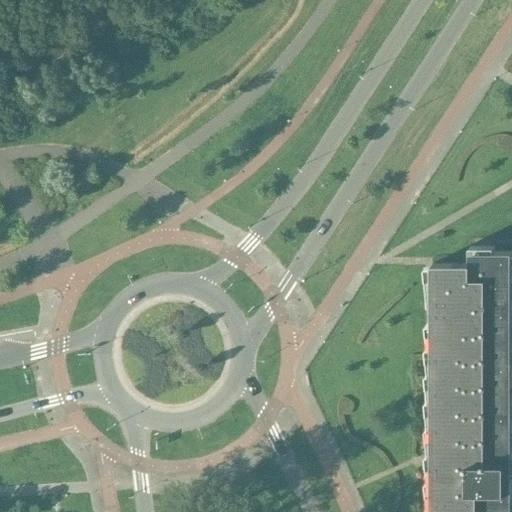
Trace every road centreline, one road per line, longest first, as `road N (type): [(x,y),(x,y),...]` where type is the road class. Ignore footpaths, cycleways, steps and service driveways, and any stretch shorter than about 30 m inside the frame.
road 1 (secondary): [(242,350),(471,0)]
road 2 (secondary): [(421,0),(308,173),(199,289)]
road 3 (secondary): [(307,511),(241,374)]
road 4 (secondary): [(136,414),(157,422),(200,418),(241,374)]
